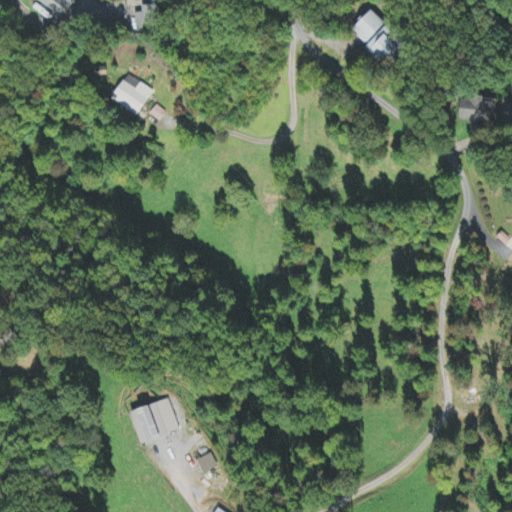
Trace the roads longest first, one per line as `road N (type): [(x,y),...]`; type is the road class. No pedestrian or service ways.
road 1 (residential): [(464,219),(446,275),(440,419),(402,464),(328,511)]
road 2 (residential): [(290,0),(309,46),(449,153),(467,191),(464,219)]
